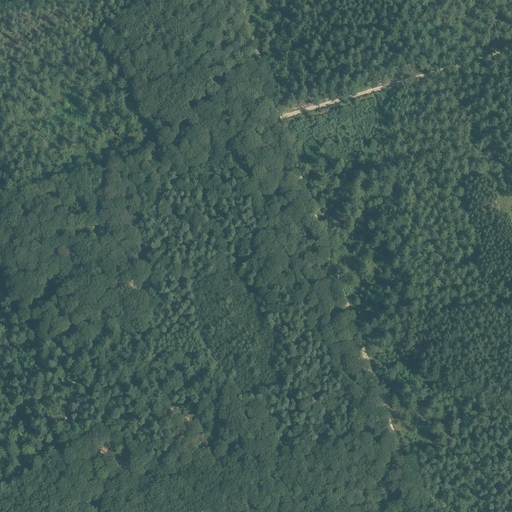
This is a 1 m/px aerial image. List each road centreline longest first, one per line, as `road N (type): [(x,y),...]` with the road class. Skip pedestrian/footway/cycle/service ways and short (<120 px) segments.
road 1 (track): [(420,511),(281,118)]
road 2 (track): [(164,151),(97,265),(73,334),(59,479),(46,511)]
road 3 (track): [(164,151),(511,46)]
road 4 (track): [(320,0),(264,66),(164,151)]
road 5 (track): [(0,201),(164,151)]
road 6 (track): [(355,325),(511,306)]
